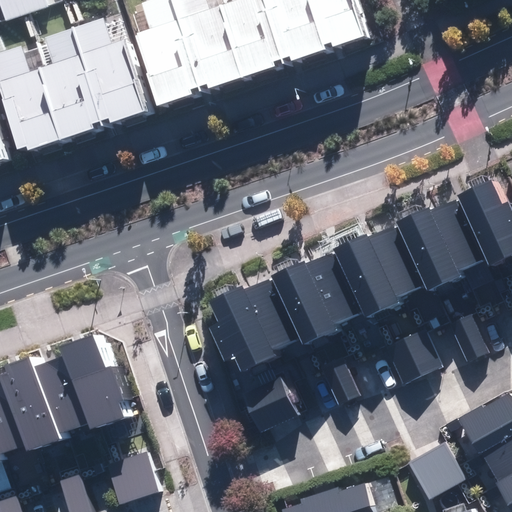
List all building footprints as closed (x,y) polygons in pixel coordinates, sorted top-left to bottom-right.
[(45,0),(0,0),(0,5),(7,26),(49,12),(45,0)] [(133,34),(158,106),(192,94),(191,89),(207,84),(208,88),(275,66),(273,61),(290,56),(291,61),(326,49),(324,45),(331,42),(332,46),(365,36),(352,0),(231,0),(232,2),(209,9),(206,0),(149,0),(141,3),(150,29),(133,34)] [(0,52),(0,93),(19,149),(26,146),(27,150),(94,128),(92,124),(108,118),(110,123),(144,111),(134,80),(136,79),(122,40),(111,43),(103,18),(45,37),(54,64),(30,72),(20,45),(0,52)] [(494,190),(461,204),(487,265),(492,275),(511,266),(511,208),(504,213),(494,190)] [(435,215),(461,276),(487,265),(461,204),(435,215)] [(435,215),(399,231),(426,291),(429,298),(464,282),(461,276),(435,215)] [(376,241),(403,301),(426,291),(399,231),(376,241)] [(364,317),(368,326),(406,309),(403,301),(376,241),(338,257),(364,317)] [(311,269),(338,329),(364,317),(338,257),(311,269)] [(303,344),(306,352),(341,337),(338,329),(311,269),(276,284),(303,344)] [(251,295),(277,355),(303,344),(276,284),(251,295)] [(214,311),(222,328),(213,332),(228,367),(237,364),(244,380),(281,364),(277,355),(251,295),(214,311)] [(473,315),(449,324),(465,363),(489,354),(473,315)] [(0,473),(140,423),(110,332),(0,368),(0,473)] [(443,370),(428,332),(387,348),(402,387),(443,370)] [(362,397),(348,362),(323,373),(338,407),(362,397)] [(286,380),(244,396),(260,436),(301,420),(286,380)] [(457,418),(511,511),(511,396),(509,394),(483,408),(482,405),(457,418)] [(173,427),(152,434),(164,472),(185,466),(173,427)] [(448,444),(409,465),(431,507),(470,486),(448,444)] [(102,463),(118,511),(132,511),(168,501),(149,447),(102,463)] [(69,511),(101,511),(87,468),(58,478),(69,511)] [(376,511),(366,483),(286,511),(376,511)] [(32,511),(25,490),(0,498),(0,511),(32,511)]
